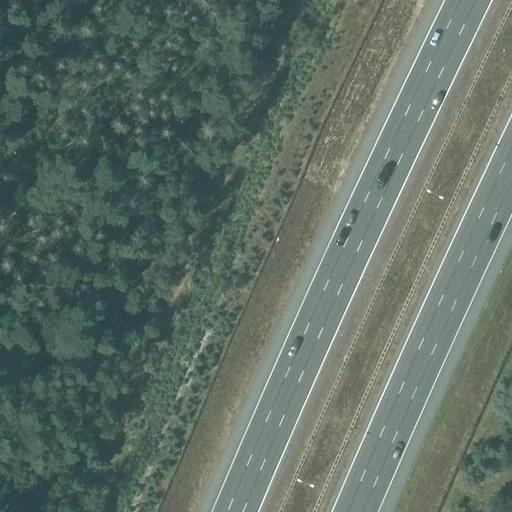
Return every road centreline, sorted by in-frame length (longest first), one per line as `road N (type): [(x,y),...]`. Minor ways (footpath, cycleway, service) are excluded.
road 1 (motorway): [(468,0),(237,511)]
road 2 (motorway): [(355,511),(511,162)]
